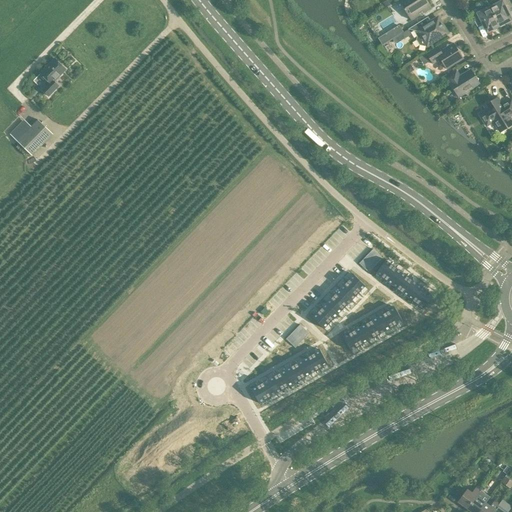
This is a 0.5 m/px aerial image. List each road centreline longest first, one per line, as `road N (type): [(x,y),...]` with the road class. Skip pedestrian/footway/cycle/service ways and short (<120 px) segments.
road 1 (primary): [(511,279),(315,134),(199,0)]
road 2 (unclassified): [(376,228),(304,163),(163,0)]
road 3 (primary): [(289,485),(491,370),(511,346)]
road 4 (residential): [(360,226),(249,344),(227,380)]
road 5 (track): [(177,18),(39,159)]
road 6 (residential): [(227,380),(289,485)]
